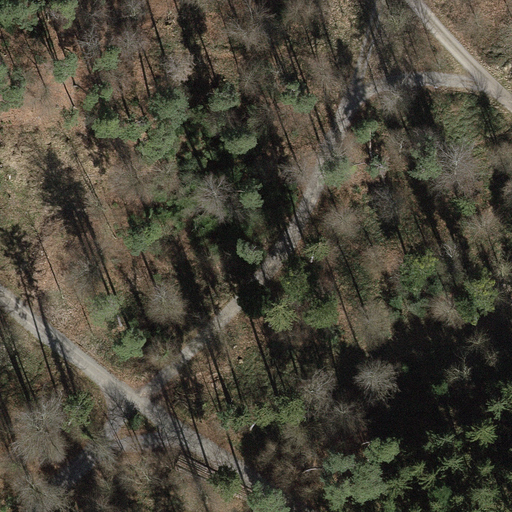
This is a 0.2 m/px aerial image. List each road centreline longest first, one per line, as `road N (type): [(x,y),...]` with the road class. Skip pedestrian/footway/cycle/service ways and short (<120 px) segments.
road 1 (track): [(142,407),(244,303),(288,245),(391,0)]
road 2 (track): [(0,293),(142,407)]
road 3 (track): [(412,0),(511,105)]
road 4 (track): [(351,95),(401,80),(490,84)]
road 5 (track): [(195,444),(299,511)]
